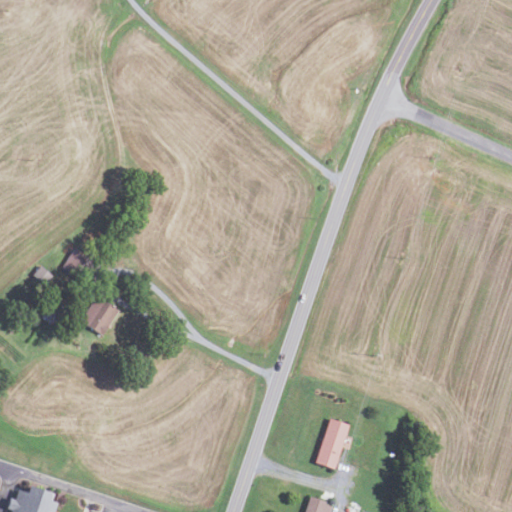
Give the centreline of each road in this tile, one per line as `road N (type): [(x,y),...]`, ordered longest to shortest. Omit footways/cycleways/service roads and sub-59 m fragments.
road 1 (secondary): [(232,511),(354,157),(428,0)]
road 2 (residential): [(511,159),(379,96)]
